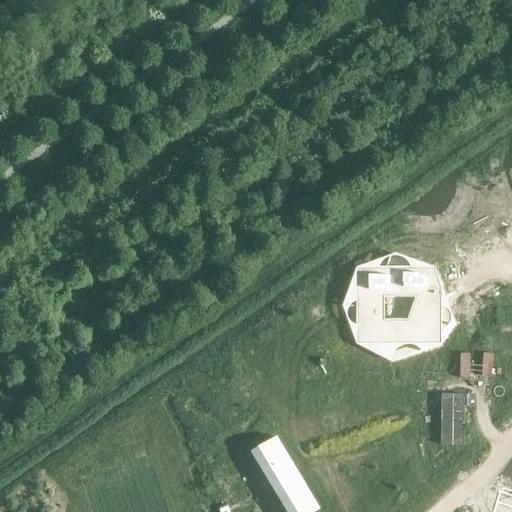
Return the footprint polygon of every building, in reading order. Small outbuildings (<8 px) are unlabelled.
[(434,269),(358,269),(358,344),(441,344),(441,288),(434,269)] [(483,380),(454,408),(475,430),(504,402),(483,380)] [(424,436),(395,464),(416,486),(445,458),(424,436)] [(254,451),(253,452),(289,511),(314,511),(319,509),(319,510),(320,510),(276,438),(276,439),(254,452),(254,451)] [(373,487),(351,508),(354,511),(390,511),(394,509),(373,487)] [(511,511),(511,495),(511,492),(511,490),(504,489),(503,493),(497,491),(497,493),(498,493),(492,511),(511,511)]
